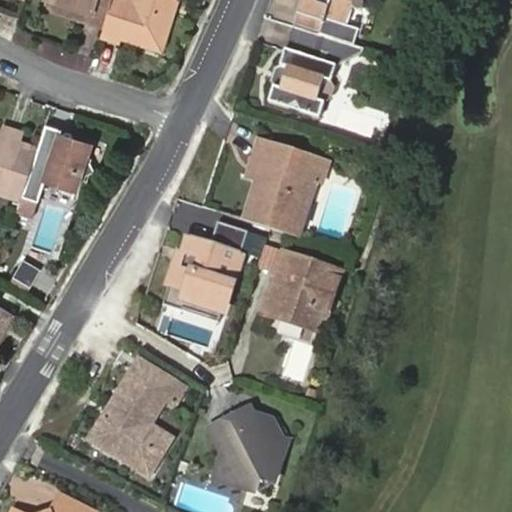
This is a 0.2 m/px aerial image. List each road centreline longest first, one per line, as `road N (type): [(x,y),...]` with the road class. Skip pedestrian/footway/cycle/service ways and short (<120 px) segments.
road 1 (residential): [(0,428),(184,121)]
road 2 (residential): [(0,52),(184,121)]
road 3 (residential): [(184,121),(240,0)]
